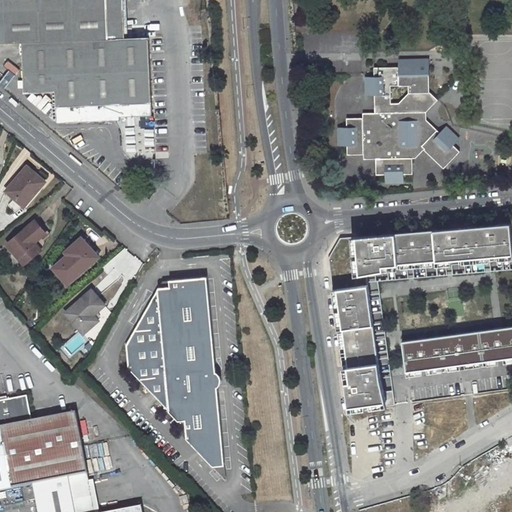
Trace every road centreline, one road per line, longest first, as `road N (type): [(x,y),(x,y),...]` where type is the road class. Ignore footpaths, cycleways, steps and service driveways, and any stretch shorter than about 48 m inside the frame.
road 1 (unclassified): [(244,236),(182,240),(142,230),(0,109)]
road 2 (secondary): [(252,0),(279,206)]
road 3 (secondary): [(292,203),(276,0)]
road 4 (secondary): [(345,511),(316,327)]
road 5 (unknown): [(333,436),(511,409)]
road 6 (tertiary): [(337,220),(511,201)]
